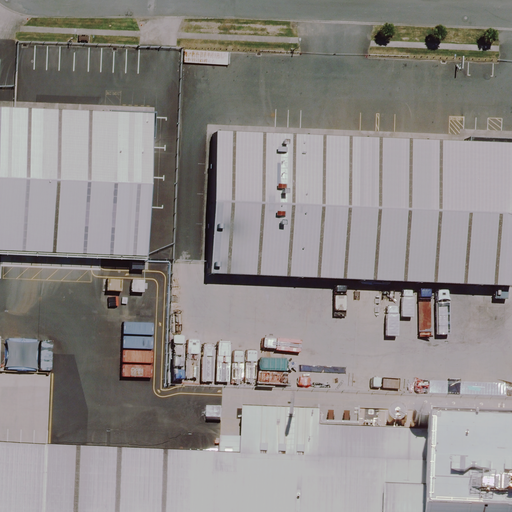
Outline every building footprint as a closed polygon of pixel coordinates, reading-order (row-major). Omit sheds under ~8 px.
[(164,120),(0,113),(0,266),(158,273),(164,120)] [(511,145),(221,132),(215,275),(511,287),(511,145)] [(114,348),(144,349),(147,301),(116,299),(114,348)] [(144,349),(114,348),(112,389),(142,390),(144,349)] [(389,511),(391,479),(0,459),(0,511),(389,511)]
